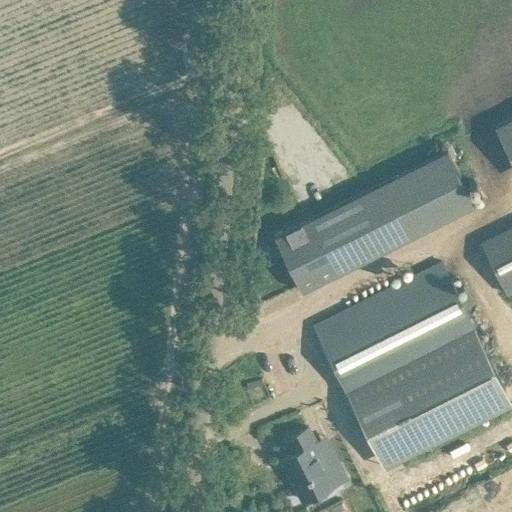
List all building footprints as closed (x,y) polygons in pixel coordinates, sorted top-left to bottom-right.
[(511,109),(494,118),(511,156),(511,109)] [(334,265),(385,241),(361,192),(282,231),(276,235),(303,289),(309,286),(338,272),(334,265)] [(511,221),(479,238),(507,293),(511,290),(511,221)] [(314,324),(377,451),(505,387),(442,260),(314,324)] [(327,467),(314,441),(316,441),(308,425),(287,436),(294,451),(282,457),(303,499),(331,484),(323,469),(327,467)]
